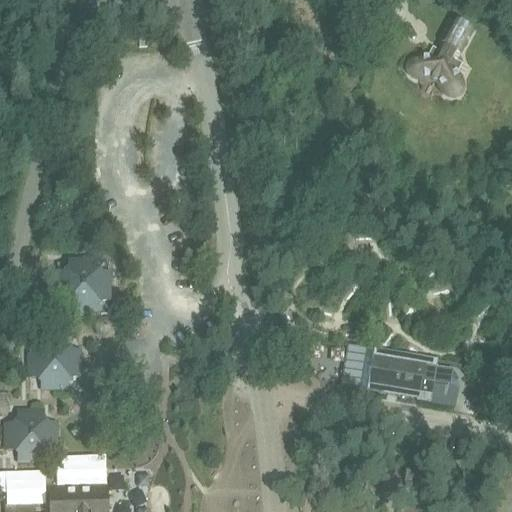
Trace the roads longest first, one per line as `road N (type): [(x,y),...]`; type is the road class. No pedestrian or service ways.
road 1 (unclassified): [(274,511),(258,363),(228,283),(229,222),(191,3)]
road 2 (unclassified): [(0,301),(77,33),(115,9),(191,3)]
road 3 (track): [(511,436),(317,403)]
